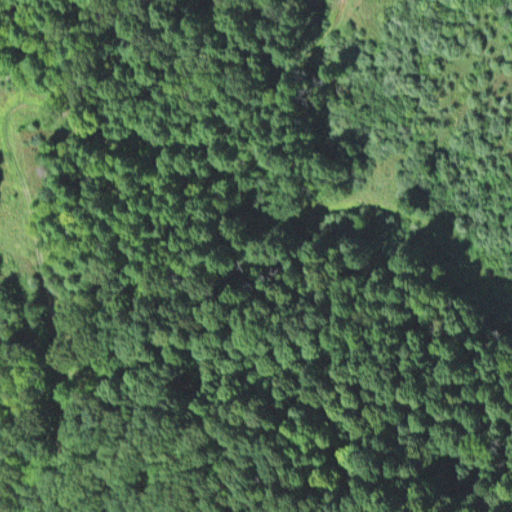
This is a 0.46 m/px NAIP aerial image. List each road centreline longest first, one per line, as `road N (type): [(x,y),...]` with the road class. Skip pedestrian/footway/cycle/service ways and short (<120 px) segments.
road 1 (residential): [(63,511),(76,382),(39,226),(10,160),(6,111),(43,97),(88,108),(150,142),(214,140),(276,97),(346,0)]
road 2 (track): [(214,140),(223,182),(250,212),(306,217),(367,204),(411,214),(511,293)]
